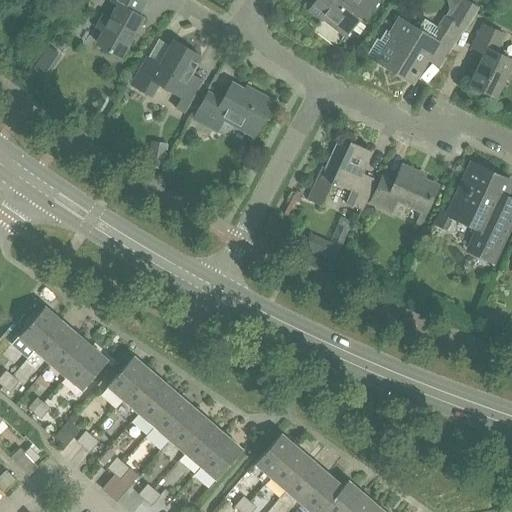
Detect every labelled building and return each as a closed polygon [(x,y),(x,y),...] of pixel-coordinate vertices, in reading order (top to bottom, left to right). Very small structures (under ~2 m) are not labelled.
[(108,51),(121,58),(143,18),(138,15),(146,1),(143,0),(111,0),(111,1),(118,5),(110,19),(103,15),(96,27),(103,31),(96,42),(109,50),(108,51)] [(323,20),(345,36),(361,15),(365,17),(376,2),(374,4),(367,0),(317,0),(310,10),(323,20)] [(451,22),(464,30),(477,8),(464,1),(451,22)] [(464,30),(451,22),(445,18),(436,33),(439,35),(437,38),(451,47),(438,68),(440,69),(464,30)] [(437,42),(400,19),(391,33),(395,36),(379,62),(365,54),(365,55),(411,83),(437,42)] [(472,48),(485,54),(470,85),(495,97),(511,61),(495,53),(504,34),(483,24),(472,48)] [(151,97),(159,85),(188,102),(200,81),(191,76),(201,58),(174,41),(159,65),(147,58),(131,85),(151,97)] [(51,72),(37,63),(32,71),(46,80),(51,72)] [(217,132),(223,120),(253,136),(246,149),(247,149),(273,102),(256,93),(254,96),(232,83),(222,101),(208,93),(193,119),(217,132)] [(188,102),(179,97),(172,109),(181,114),(188,102)] [(317,178),(307,200),(320,206),(330,185),(334,187),(336,184),(352,192),(346,203),(340,201),(340,202),(361,211),(375,180),(361,173),(371,153),(349,142),(348,145),(335,139),(335,140),(338,141),(320,179),(317,178)] [(148,167),(162,169),(164,154),(149,152),(146,166),(148,167)] [(382,177),(371,202),(391,212),(395,200),(424,213),(436,186),(415,176),(416,173),(402,166),(394,183),(382,177)] [(448,228),(453,216),(478,227),(468,250),(493,262),(511,221),(511,216),(499,210),(510,184),(470,166),(459,190),(464,192),(454,214),(441,208),(435,222),(448,228)] [(34,350),(60,320),(44,306),(18,336),(11,345),(27,359),(34,350)] [(76,333),(60,320),(34,350),(50,363),(76,333)] [(92,347),(76,333),(50,363),(66,377),(92,347)] [(92,347),(66,377),(82,391),(107,360),(92,347)] [(107,386),(123,399),(148,369),(133,356),(107,386)] [(164,383),(148,369),(123,399),(138,413),(164,383)] [(0,383),(3,386),(12,376),(6,371),(0,377),(0,383)] [(12,376),(3,386),(9,392),(18,381),(12,376)] [(180,396),(164,383),(138,413),(154,426),(180,396)] [(195,410),(180,396),(154,426),(170,439),(195,410)] [(34,413),(43,402),(37,397),(28,408),(34,413)] [(43,402),(34,413),(41,418),(50,408),(43,402)] [(170,439),(185,453),(211,423),(195,410),(170,439)] [(227,436),(211,423),(185,453),(201,466),(227,436)] [(83,447),(92,436),(85,431),(76,441),(83,447)] [(254,464),(270,478),(296,447),(280,434),(254,464)] [(98,441),(92,436),(83,447),(89,452),(98,441)] [(227,436),(201,466),(217,480),(242,450),(227,436)] [(40,457),(30,447),(24,453),(34,463),(40,457)] [(312,461),(296,447),(270,478),(286,491),(312,461)] [(107,468),(114,473),(123,463),(116,457),(107,468)] [(286,491),(301,504),(327,474),(312,461),(286,491)] [(129,468),(123,463),(114,473),(120,478),(129,468)] [(6,470),(0,476),(10,486),(16,480),(6,470)] [(342,487),(327,474),(301,504),(310,511),(321,511),(348,481),(347,481),(342,487)] [(0,487),(4,492),(10,486),(0,476),(0,475),(0,487)] [(323,511),(348,511),(364,495),(348,481),(321,511),(322,511),(323,511)] [(145,500),(154,489),(147,484),(138,494),(145,500)] [(160,495),(154,489),(145,500),(151,505),(160,495)] [(375,511),(379,508),(364,495),(348,511),(375,511)] [(234,507),(240,511),(250,502),(243,496),(234,507)] [(251,511),(256,507),(250,502),(240,511),(251,511)]
